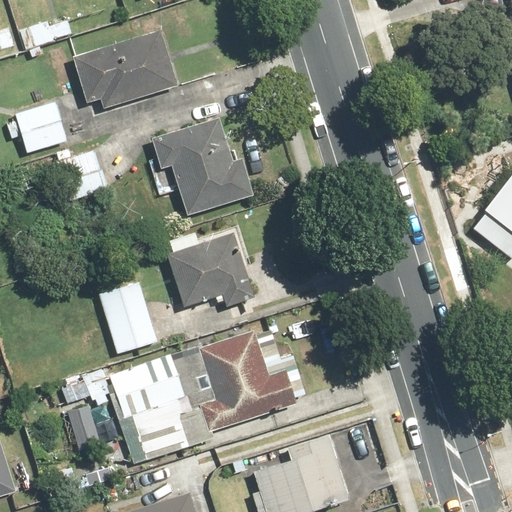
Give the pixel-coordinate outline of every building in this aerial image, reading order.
[(62,16),(16,32),(24,54),(70,39),(62,16)] [(156,31),(63,61),(82,120),(175,89),(156,31)] [(8,117),(21,154),(64,139),(52,102),(8,117)] [(216,115),(141,139),(153,176),(163,173),(179,222),(244,200),(216,115)] [(90,147),(46,161),(60,205),(105,191),(90,147)] [(511,177),(482,213),(511,237),(511,177)] [(228,229),(156,252),(176,312),(211,301),(215,313),(251,302),(228,229)] [(90,294),(111,358),(157,343),(136,280),(90,294)] [(198,405),(209,436),(291,409),(279,372),(263,378),(249,332),(197,349),(214,400),(198,405)] [(168,354),(99,376),(128,466),(187,447),(174,407),(185,404),(168,354)] [(86,407),(65,414),(75,445),(96,438),(86,407)] [(323,437),(243,463),(258,511),(314,511),(344,502),(323,437)] [(0,442),(0,499),(17,494),(0,442)] [(129,511),(195,511),(189,492),(129,511)]
